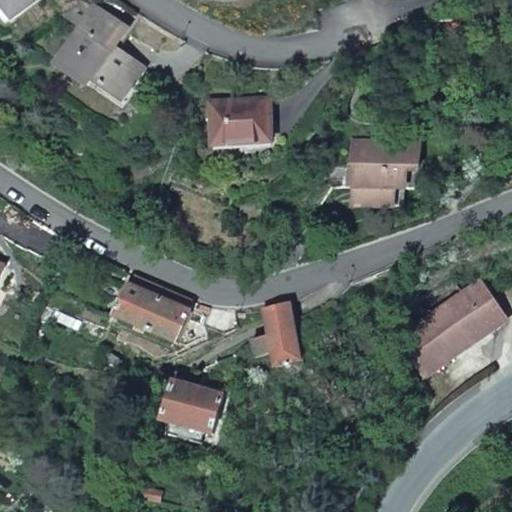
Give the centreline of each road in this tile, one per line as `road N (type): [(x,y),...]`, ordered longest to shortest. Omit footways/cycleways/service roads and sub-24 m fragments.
road 1 (residential): [(511,202),(362,262),(234,293),(90,233),(0,173)]
road 2 (residential): [(156,0),(251,45),(306,42),(359,23)]
road 3 (secondary): [(394,511),(466,420),(511,392)]
